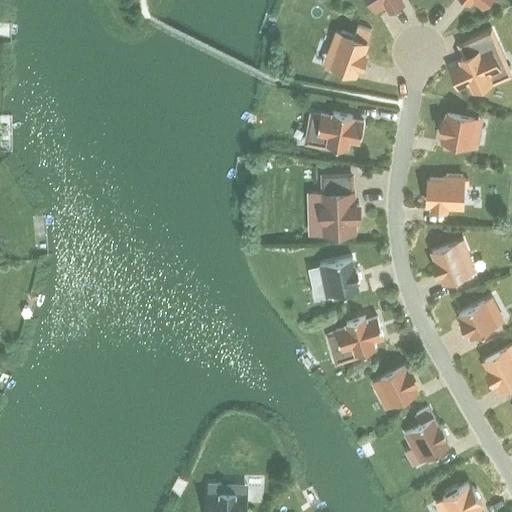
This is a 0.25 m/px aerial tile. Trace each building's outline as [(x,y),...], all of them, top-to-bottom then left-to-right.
[(370,0),(376,9),(387,3),(389,7),(400,0),(370,0)] [(357,26),(353,38),(366,43),(370,31),(357,26)] [(497,47),(490,30),(465,41),(471,54),(460,59),(462,62),(450,67),(453,73),(452,74),(455,79),(458,85),(469,80),(473,88),(475,87),(476,89),(488,84),(487,82),(489,81),(486,73),(497,68),(493,59),(500,56),(497,47)] [(330,46),(335,48),(330,63),(328,69),(336,72),(338,66),(355,72),(358,64),(360,65),(364,55),(362,54),(366,43),(353,38),(335,32),(330,46)] [(328,135),(327,144),(345,147),(347,138),(359,141),(363,121),(351,119),(351,115),(333,111),(332,115),(320,113),(320,114),(312,112),(310,121),(318,123),(316,133),(328,135)] [(469,143),(473,118),(446,113),(445,120),(442,119),(440,131),(443,132),(442,139),(444,139),(442,148),(451,149),(453,141),(469,143)] [(321,192),(322,231),(354,230),(354,218),(359,218),(358,203),(353,203),(353,191),(351,191),(351,173),(322,174),(323,192),(321,192)] [(445,178),(428,177),(427,204),(431,204),(431,206),(446,207),(446,205),(461,205),(462,183),(468,184),(468,176),(462,175),(462,174),(445,173),(445,178)] [(468,254),(462,239),(432,251),(436,262),(433,263),(437,273),(440,272),(443,280),(460,274),(462,279),(470,276),(467,271),(468,271),(462,256),(468,254)] [(354,268),(352,256),(319,263),(322,279),(328,278),(331,293),(332,293),(333,299),(341,297),(339,292),(358,288),(357,279),(359,279),(357,267),(354,268)] [(467,330),(470,336),(495,323),(486,305),(493,302),(490,296),(483,300),(483,299),(458,312),(461,318),(459,320),(465,331),(467,330)] [(353,345),(356,353),(374,347),(371,339),(383,335),(377,316),(365,320),(364,316),(346,322),(347,325),(335,329),(335,330),(328,332),(331,341),(338,338),(341,348),(353,345)] [(495,380),(499,387),(511,380),(511,343),(511,344),(484,360),(490,370),(487,372),(493,381),(495,380)] [(382,384),(391,401),(415,389),(412,382),(415,381),(409,370),(406,372),(403,365),(379,378),(379,379),(373,382),(375,388),(382,384)] [(427,406),(415,413),(421,422),(433,415),(427,406)] [(421,422),(404,432),(412,446),(417,443),(425,457),(428,462),(435,458),(432,453),(449,443),(445,436),(447,435),(441,424),(439,426),(433,415),(421,422)] [(219,483),(208,482),(206,511),(246,511),(247,491),(220,490),(219,483)] [(446,494),(442,496),(451,511),(469,511),(471,511),(470,511),(481,511),(478,507),(480,506),(477,500),(479,499),(473,487),(470,488),(467,482),(456,488),(455,486),(444,492),(446,494)]
